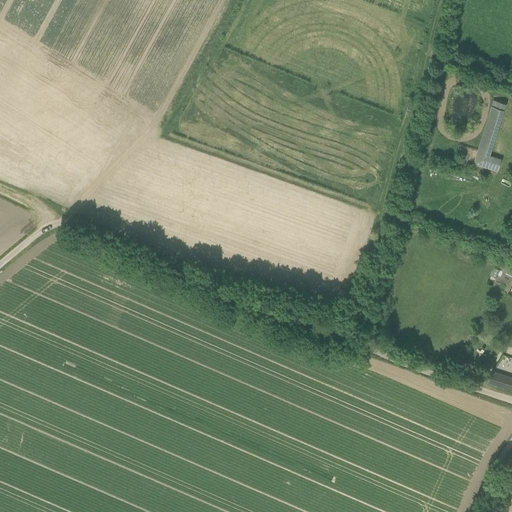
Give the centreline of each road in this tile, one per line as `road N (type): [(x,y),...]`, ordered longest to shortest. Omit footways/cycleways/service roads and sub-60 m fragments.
road 1 (unclassified): [(0,268),(55,223),(86,216),(262,299),(511,399)]
road 2 (track): [(348,333),(383,241),(447,0)]
